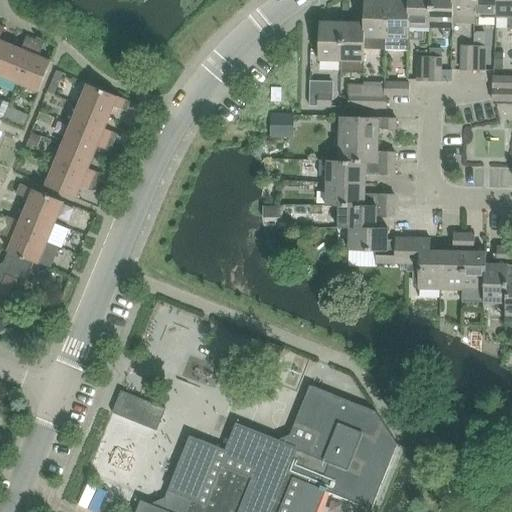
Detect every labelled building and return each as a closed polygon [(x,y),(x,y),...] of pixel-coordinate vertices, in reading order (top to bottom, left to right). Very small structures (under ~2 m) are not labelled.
[(387,40),(388,1),(371,0),(370,0),(364,0),(364,21),(364,39),(363,48),(364,49),(386,49),(387,40)] [(408,50),(408,40),(409,27),(408,27),(408,0),(399,0),(400,2),(388,1),(387,40),(386,49),(408,50)] [(408,0),(408,27),(409,27),(430,28),(431,0),(408,0)] [(431,0),(430,28),(452,29),(452,24),(451,24),(452,16),(452,0),(431,0)] [(474,0),(452,0),(452,16),(451,24),(452,24),(474,24),(474,17),(474,0)] [(474,0),(474,17),(496,18),(496,0),(474,0)] [(508,18),(511,18),(511,0),(496,0),(496,18),(508,18)] [(317,61),(341,62),(342,24),(328,24),(328,19),(319,19),(317,61)] [(355,25),(342,24),(341,62),(340,73),(363,74),(364,62),(364,49),(363,48),(364,39),(364,21),(355,20),(355,25)] [(0,40),(5,27),(0,24),(0,71),(11,45),(0,40)] [(0,71),(0,76),(18,84),(36,40),(28,36),(22,50),(11,45),(0,71)] [(46,44),(36,40),(18,84),(39,93),(51,62),(40,58),(46,44)] [(474,47),(462,46),(461,71),(473,72),(474,47)] [(485,47),(474,47),(473,72),(484,72),(485,47)] [(495,54),(495,70),(503,70),(503,54),(495,54)] [(429,58),(418,57),(417,82),(428,83),(429,58)] [(441,58),(429,58),(428,83),(440,83),(441,58)] [(57,71),(48,91),(55,94),(63,74),(57,71)] [(492,101),(504,101),(505,78),(492,78),(492,101)] [(409,84),(385,83),(385,95),(408,95),(409,84)] [(88,84),(80,104),(109,117),(114,106),(127,111),(131,101),(88,84)] [(271,87),(270,102),(281,102),(282,88),(271,87)] [(332,96),(318,96),(318,107),(332,107),(332,96)] [(362,97),(348,96),(347,108),(362,108),(362,97)] [(387,98),(362,97),(362,108),(387,109),(387,98)] [(0,103),(0,117),(4,119),(8,109),(9,107),(0,103)] [(80,104),(71,124),(114,142),(118,134),(104,128),(109,117),(80,104)] [(23,115),(19,125),(23,127),(25,127),(29,117),(23,115)] [(293,116),(272,115),(271,136),(292,137),(293,116)] [(339,150),(339,162),(339,163),(394,164),(394,153),(377,152),(378,131),(394,131),(395,119),(340,117),(340,133),(335,133),(334,150),(339,150)] [(71,124),(63,144),(92,156),(97,146),(110,151),(114,142),(71,124)] [(31,134),(26,144),(35,148),(40,137),(31,134)] [(63,144),(55,164),(98,182),(101,173),(88,167),(92,156),(63,144)] [(339,163),(339,162),(320,162),(319,177),(322,177),(322,185),(364,185),(364,176),(394,176),(394,164),(339,163)] [(98,182),(55,164),(46,185),(76,197),(81,186),(94,192),(98,182)] [(29,199),(25,211),(55,224),(64,202),(20,184),(17,194),(29,199)] [(326,207),(338,207),(393,208),(393,196),(363,195),(364,185),(322,185),(322,192),(326,192),(326,207)] [(376,218),(392,218),(393,208),(338,207),(338,230),(345,230),(345,229),(375,230),(375,229),(376,218)] [(47,244),(55,224),(25,211),(20,221),(7,215),(3,226),(47,244)] [(8,252),(8,253),(33,263),(38,265),(47,244),(3,226),(0,232),(0,233),(12,239),(7,251),(8,252)] [(345,237),(350,237),(350,252),(377,252),(377,264),(407,264),(408,240),(396,240),(396,241),(387,241),(387,237),(388,229),(375,229),(375,230),(345,229),(345,230),(345,237)] [(440,290),(462,290),(463,234),(453,233),(453,251),(441,251),(440,290)] [(486,265),(487,252),(486,252),(474,252),(475,234),(463,234),(462,290),(484,290),(485,290),(486,265)] [(418,283),(418,289),(440,290),(441,251),(430,251),(430,241),(419,240),(408,240),(407,264),(407,270),(414,270),(414,283),(418,283)] [(484,307),(492,308),(493,303),(506,303),(508,248),(497,248),(497,265),(486,265),(485,290),(484,290),(484,307)] [(0,296),(17,303),(33,263),(8,253),(4,262),(0,263),(0,296)] [(275,371),(284,349),(266,342),(257,364),(275,371)] [(151,502),(141,499),(136,511),(135,511),(315,511),(324,492),(371,511),(396,447),(375,414),(309,388),(290,437),(275,443),(241,430),(242,428),(236,425),(230,438),(232,439),(227,452),(192,437),(167,500),(151,502)] [(113,413),(157,431),(166,409),(121,391),(113,413)]
